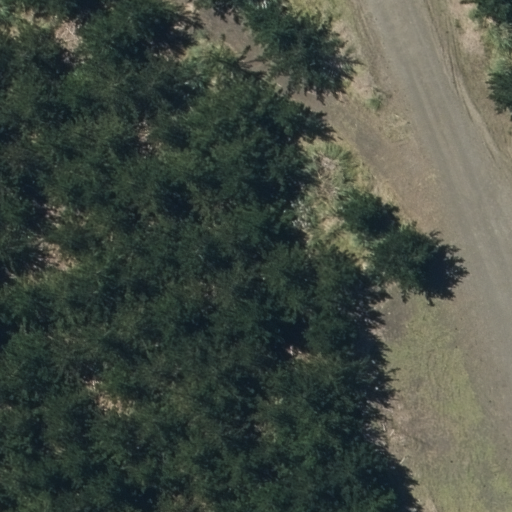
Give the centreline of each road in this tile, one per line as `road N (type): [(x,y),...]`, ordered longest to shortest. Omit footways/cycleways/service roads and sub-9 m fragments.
road 1 (track): [(363,0),(511,454)]
road 2 (track): [(292,0),(389,73)]
